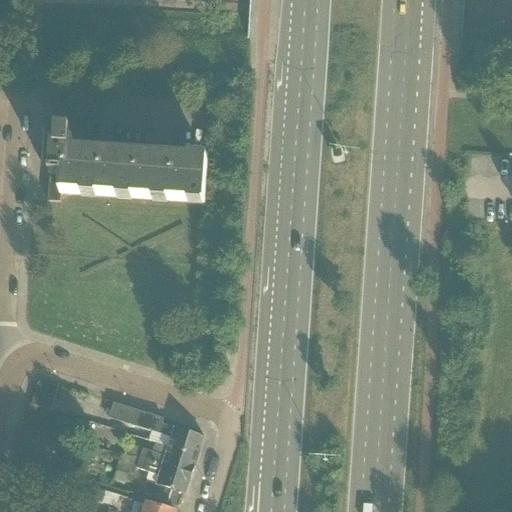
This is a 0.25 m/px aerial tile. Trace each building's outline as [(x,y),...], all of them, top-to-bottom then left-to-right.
[(41,160),(41,163),(43,163),(43,162),(50,163),(48,202),(48,203),(61,203),(61,195),(204,205),(207,159),(206,159),(205,165),(74,156),(75,144),(70,144),(71,132),(56,131),(56,135),(45,135),(45,131),(43,131),(42,148),(43,148),(42,161),(41,160)] [(38,386),(33,403),(71,414),(76,398),(38,386)] [(171,439),(168,447),(199,457),(205,438),(162,424),(164,420),(113,404),(109,419),(171,439)] [(43,456),(46,447),(58,450),(60,440),(22,430),(16,449),(43,456)] [(130,446),(127,455),(140,459),(193,476),(199,457),(168,447),(165,457),(143,450),(130,446)] [(121,453),(112,481),(125,485),(128,474),(134,476),(137,470),(159,477),(156,485),(156,487),(148,484),(144,496),(167,503),(171,491),(186,496),(187,495),(193,476),(140,459),(127,455),(121,453)] [(81,485),(75,503),(85,506),(86,500),(102,505),(105,493),(90,488),(81,485)] [(147,503),(143,511),(176,511),(147,503)]
